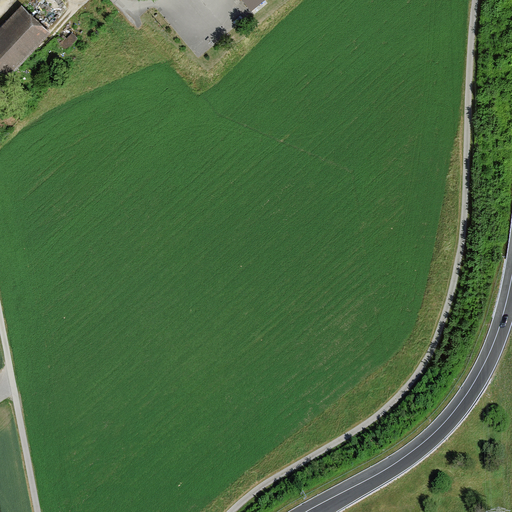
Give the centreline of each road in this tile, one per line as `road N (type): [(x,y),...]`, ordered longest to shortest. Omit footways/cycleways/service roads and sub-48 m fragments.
road 1 (track): [(229,511),(390,407),(428,357),(463,229),(477,0)]
road 2 (motorway): [(511,298),(488,364),(451,422),(418,453),(319,511)]
road 3 (track): [(0,312),(38,511)]
